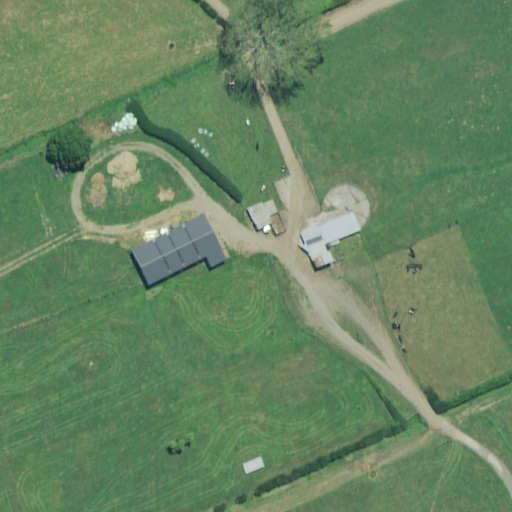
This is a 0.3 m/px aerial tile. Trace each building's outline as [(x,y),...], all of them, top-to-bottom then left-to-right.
[(77,177),(69,152),(52,158),(67,203),(78,199),(71,179),(77,177)] [(273,199),(245,210),(253,230),(268,224),(273,235),(286,230),(273,199)] [(353,209),(300,230),(314,265),(335,257),(329,242),(361,229),(353,209)] [(198,217),(126,253),(144,289),(201,261),(206,272),(222,264),(198,217)] [(268,467),(263,457),(244,466),(249,476),(268,467)]
